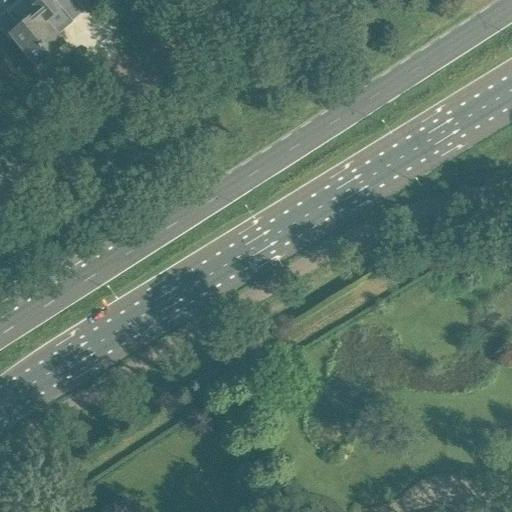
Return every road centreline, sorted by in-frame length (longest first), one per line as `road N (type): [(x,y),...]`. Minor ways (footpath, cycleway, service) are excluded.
road 1 (primary): [(511,6),(0,333)]
road 2 (primary): [(0,402),(511,91)]
road 3 (unclassified): [(0,450),(340,246),(435,203),(511,186)]
road 4 (unclassified): [(0,208),(237,0)]
